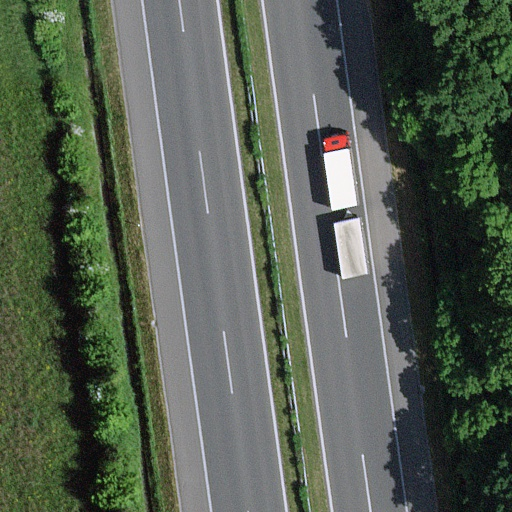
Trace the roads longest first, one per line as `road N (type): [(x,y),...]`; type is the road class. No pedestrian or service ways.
road 1 (motorway): [(372,511),(300,0)]
road 2 (motorway): [(176,0),(248,511)]
